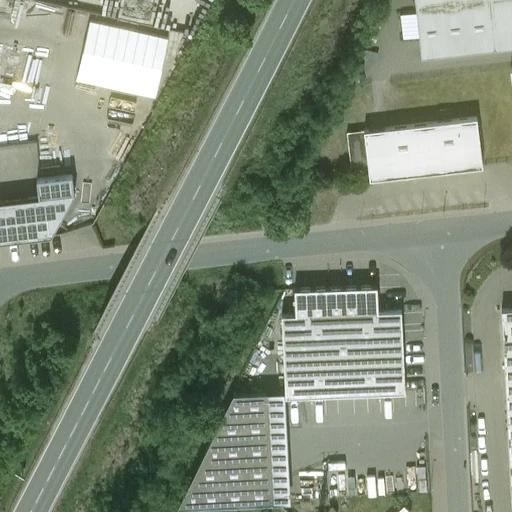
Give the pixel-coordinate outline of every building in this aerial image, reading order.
[(511,0),(414,0),(421,58),(511,47),(511,0)] [(168,38),(90,21),(77,78),(155,96),(168,38)] [(476,118),(364,131),(369,176),(369,180),(402,176),(407,179),(410,175),(448,171),(452,174),(455,170),(482,167),(476,118)] [(364,131),(347,133),(352,178),(369,176),(364,131)] [(74,194),(0,202),(0,242),(51,237),(74,194)] [(379,286),(295,290),(297,315),(380,311),(379,286)] [(511,309),(501,310),(511,503),(511,502),(511,309)] [(297,315),(283,316),(287,398),(405,392),(401,310),(380,311),(297,315)] [(285,393),(233,396),(177,510),(291,503),(285,393)]
